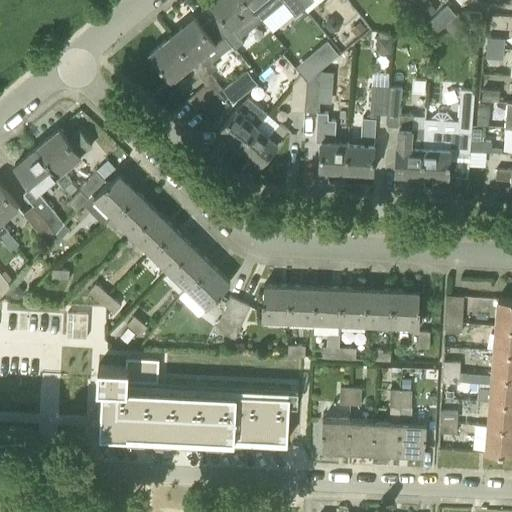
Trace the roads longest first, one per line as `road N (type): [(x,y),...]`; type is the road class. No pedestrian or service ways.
road 1 (residential): [(511,494),(0,466)]
road 2 (residential): [(511,257),(257,240),(74,66)]
